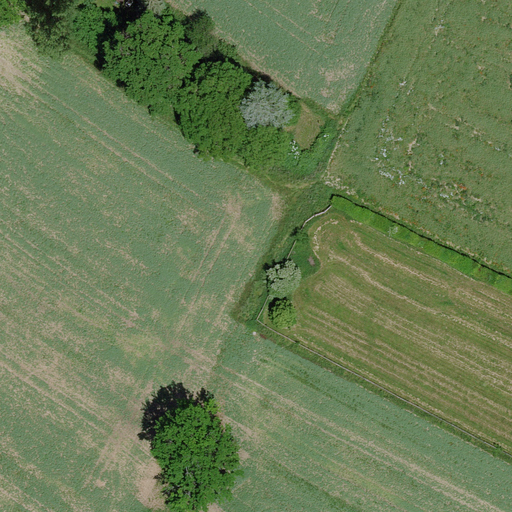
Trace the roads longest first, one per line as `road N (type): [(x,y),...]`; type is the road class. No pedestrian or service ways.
road 1 (track): [(416,0),(353,131),(296,212),(251,316),(145,511)]
road 2 (track): [(22,0),(314,187)]
